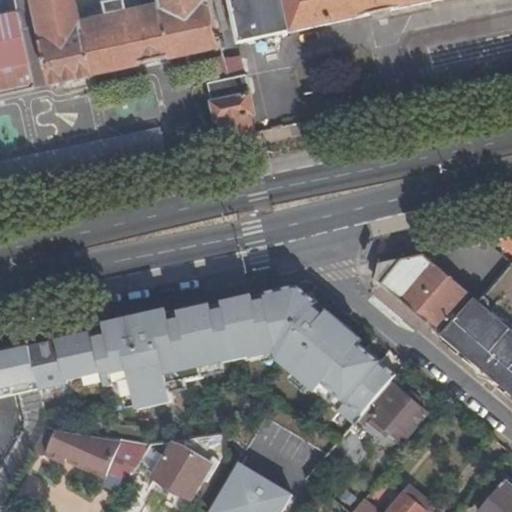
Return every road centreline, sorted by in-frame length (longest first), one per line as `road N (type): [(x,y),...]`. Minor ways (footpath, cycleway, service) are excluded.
road 1 (primary): [(511,137),(0,250)]
road 2 (residential): [(511,428),(287,226)]
road 3 (primary): [(0,288),(287,226)]
road 4 (primary): [(287,226),(511,177)]
